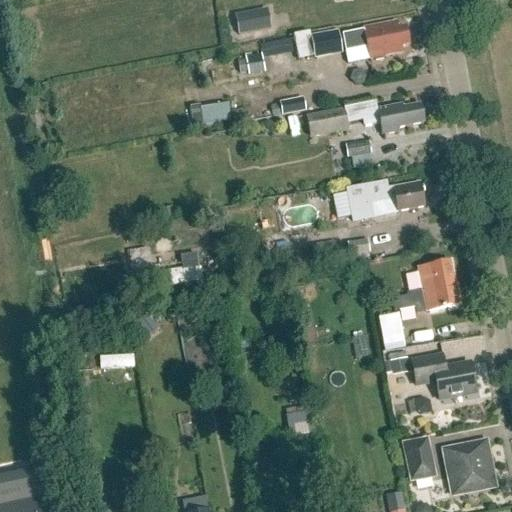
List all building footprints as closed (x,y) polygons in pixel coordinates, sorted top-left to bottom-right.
[(261,17),(260,11),(233,16),(237,37),(270,30),(267,16),(261,17)] [(342,37),(345,53),(347,67),(368,63),(368,61),(402,55),(401,49),(408,47),(404,29),(397,30),(396,23),(361,30),(362,33),(342,37)] [(314,61),(341,55),(336,32),(309,37),(314,61)] [(245,61),(237,62),(240,76),(248,75),(248,76),(264,73),(260,56),(244,60),(245,61)] [(281,118),(305,114),(302,100),(278,105),(281,118)] [(376,112),(375,104),(305,118),(310,141),(348,133),(347,125),(376,119),(380,138),(399,134),(398,131),(424,126),(420,107),(403,110),(402,106),(376,112)] [(203,127),(230,123),(227,105),(200,110),(203,127)] [(345,160),(350,159),(370,156),(368,143),(343,146),(345,160)] [(385,184),(345,192),(351,224),(374,220),(395,215),(424,209),(419,186),(391,191),(391,190),(387,191),(385,184)] [(348,258),(369,254),(366,241),(346,244),(348,258)] [(314,271),(339,267),(334,243),(310,247),(314,271)] [(181,271),(154,274),(156,289),(201,283),(200,269),(197,269),(195,255),(179,257),(181,271)] [(458,308),(450,264),(417,271),(421,290),(407,293),(408,296),(390,300),(393,312),(410,308),(424,306),(425,314),(458,308)] [(381,343),(401,339),(396,316),(377,319),(381,343)] [(101,369),(135,367),(135,356),(101,358),(101,369)] [(444,371),(441,358),(410,365),(415,388),(434,385),(437,403),(474,396),(469,366),(444,371)] [(407,360),(384,364),(386,378),(409,374),(407,360)] [(287,416),(291,439),(310,436),(307,413),(287,416)] [(409,484),(434,479),(426,439),(400,444),(409,484)] [(486,465),(483,459),(480,446),(442,453),(451,498),(483,492),(486,491),(489,488),(490,485),(490,482),(487,464),(486,465)] [(0,489),(52,477),(50,466),(0,478),(0,489)] [(401,495),(385,497),(387,511),(398,511),(404,511),(401,495)] [(0,511),(51,511),(49,497),(0,506),(0,511)]
